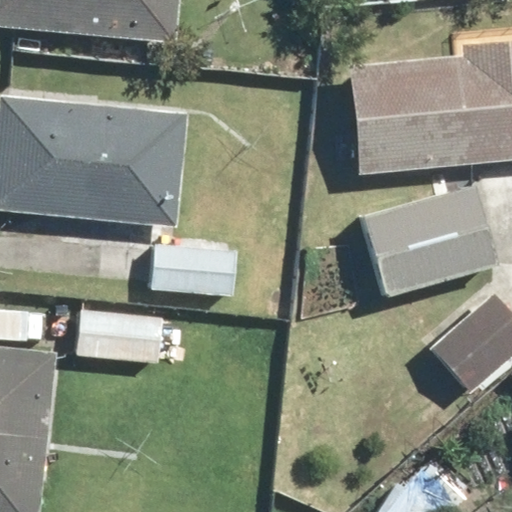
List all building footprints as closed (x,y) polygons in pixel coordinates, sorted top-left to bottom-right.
[(0,0),(0,20),(176,37),(179,0),(0,0)] [(511,48),(366,61),(375,167),(511,155),(511,48)] [(162,114),(21,102),(13,193),(154,205),(162,114)] [(367,217),(388,287),(486,257),(464,187),(367,217)] [(243,248),(154,242),(151,290),(240,296),(243,248)] [(432,346),(474,390),(511,353),(511,322),(485,295),(432,346)] [(168,314),(80,307),(77,354),(165,360),(168,314)] [(0,348),(0,511),(39,511),(52,353),(0,348)] [(462,511),(479,493),(431,452),(378,511),(462,511)]
